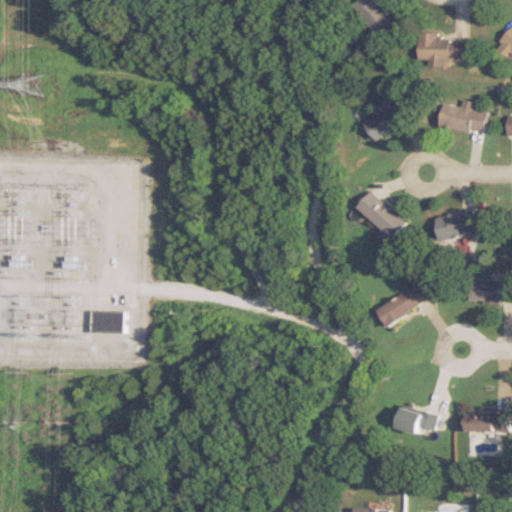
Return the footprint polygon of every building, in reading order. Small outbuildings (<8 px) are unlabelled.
[(403,25),(383,0),(361,0),(356,4),(383,40),(403,25)] [(511,29),(496,47),(509,58),(511,54),(511,29)] [(447,59),(469,60),(469,39),(445,39),(445,32),(422,32),(421,59),(430,60),(430,65),(447,65),(447,59)] [(367,121),(378,140),(415,117),(403,97),(394,102),(390,97),(378,104),(383,112),(367,121)] [(488,131),(489,111),(477,110),(477,101),(464,99),(463,105),(444,104),(442,127),(488,131)] [(384,228),(379,234),(389,243),(409,220),(374,189),(359,206),(384,228)] [(438,214),(441,239),(478,234),(475,209),(438,214)] [(511,277),(472,278),(472,301),(511,300),(511,277)] [(431,298),(420,282),(379,309),(390,325),(431,298)] [(125,311),(93,311),(93,332),(125,332),(125,311)] [(421,433),(422,427),(436,430),(440,414),(405,405),(400,428),(421,433)] [(510,408),(469,408),(469,432),(510,432),(510,408)]
